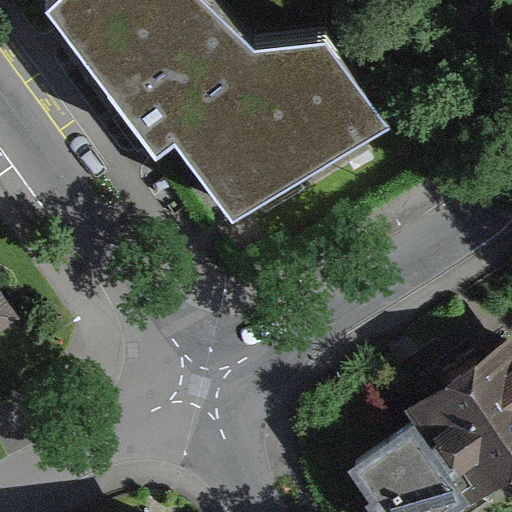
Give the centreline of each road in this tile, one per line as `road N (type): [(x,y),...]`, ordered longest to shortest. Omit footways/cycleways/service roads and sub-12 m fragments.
road 1 (residential): [(201,390),(511,187)]
road 2 (residential): [(201,390),(144,299),(0,107)]
road 3 (residential): [(0,487),(201,390)]
road 4 (residential): [(255,511),(201,390)]
